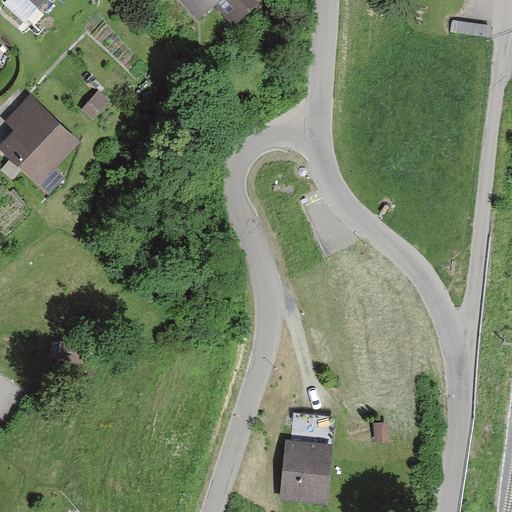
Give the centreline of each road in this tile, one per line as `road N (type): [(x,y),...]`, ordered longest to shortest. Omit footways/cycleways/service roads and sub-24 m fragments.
road 1 (residential): [(212,511),(268,333),(261,274),(235,203),(235,173),(256,144),(314,127)]
road 2 (residential): [(457,359),(510,0)]
road 3 (residential): [(457,359),(429,283),(346,207),(322,170),(314,127)]
road 4 (residential): [(447,511),(460,409),(457,359)]
road 5 (residential): [(314,127),(322,0)]
